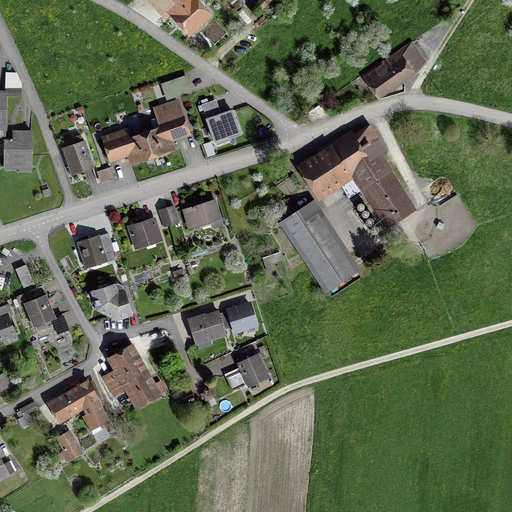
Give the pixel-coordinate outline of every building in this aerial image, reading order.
[(158,0),(189,33),(207,16),(192,0),(158,0)] [(242,4),(238,0),(227,0),(235,10),(242,4)] [(259,0),(257,3),(262,9),(271,0),(259,0)] [(382,64),(383,67),(364,80),(378,100),(379,99),(378,97),(417,70),(423,62),(414,49),(406,55),(403,49),(382,64)] [(162,85),(166,99),(176,96),(174,90),(188,85),(185,77),(162,85)] [(5,81),(5,93),(5,97),(20,97),(20,81),(5,81)] [(166,128),(169,139),(187,132),(177,102),(158,109),(164,128),(166,128)] [(244,129),(235,104),(205,114),(215,140),(244,129)] [(368,127),(301,170),(318,195),(339,182),(347,195),(360,187),(386,228),(414,210),(389,171),(380,155),(384,152),(368,127)] [(164,128),(145,135),(152,156),(170,150),(166,140),(169,139),(166,128),(164,128)] [(31,162),(31,132),(15,132),(15,142),(11,142),(11,139),(9,139),(9,141),(4,141),(3,168),(16,168),(16,162),(31,162)] [(103,138),(110,159),(130,152),(134,162),(152,156),(145,135),(124,142),(121,132),(103,138)] [(73,174),(72,170),(89,164),(91,167),(83,142),(64,149),(72,174),(73,174)] [(110,170),(104,172),(106,181),(113,179),(110,170)] [(104,172),(97,174),(100,183),(106,181),(104,172)] [(213,200),(183,209),(189,227),(209,220),(210,223),(220,220),(213,200)] [(355,270),(312,204),(282,224),(326,290),(355,270)] [(170,223),(177,221),(173,207),(166,210),(170,223)] [(159,212),(164,225),(170,223),(166,210),(159,212)] [(160,239),(153,219),(128,227),(135,247),(146,244),(145,241),(152,239),(153,241),(160,239)] [(113,251),(108,234),(98,238),(104,254),(113,251)] [(98,238),(98,236),(78,243),(86,268),(86,266),(105,260),(105,262),(106,262),(104,254),(98,238)] [(279,254),(270,257),(272,263),(281,260),(279,254)] [(33,284),(25,265),(15,269),(23,288),(33,284)] [(116,320),(131,315),(122,286),(117,284),(91,292),(97,310),(116,320)] [(28,292),(30,299),(44,293),(41,286),(28,292)] [(55,318),(45,295),(24,304),(33,327),(34,327),(32,322),(42,318),(44,322),(55,318)] [(249,304),(228,311),(234,332),(243,329),(255,330),(255,325),(249,304)] [(204,314),(188,320),(196,344),(197,348),(211,344),(209,337),(223,332),(224,335),(225,335),(217,312),(205,316),(204,314)] [(0,339),(14,334),(7,316),(0,319),(0,339)] [(38,347),(36,340),(30,342),(33,349),(38,347)] [(108,387),(116,382),(121,392),(128,388),(138,405),(157,395),(130,348),(111,359),(117,369),(102,377),(108,387)] [(267,378),(257,354),(238,363),(241,371),(225,378),(231,391),(255,380),(260,390),(271,385),(271,384),(272,384),(269,377),(267,378)] [(91,427),(106,418),(91,382),(53,403),(52,400),(49,402),(60,422),(70,417),(68,414),(83,406),(87,414),(84,416),(91,427)] [(23,417),(36,410),(33,403),(19,410),(23,417)] [(69,459),(80,453),(68,432),(57,438),(69,459)]
